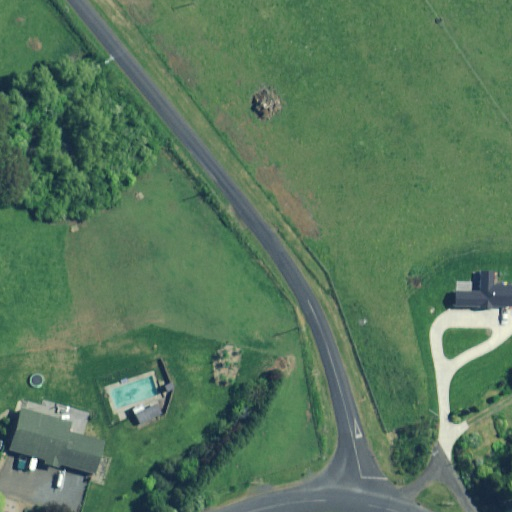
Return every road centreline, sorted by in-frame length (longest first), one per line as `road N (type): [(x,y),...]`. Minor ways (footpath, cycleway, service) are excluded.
road 1 (unclassified): [(357,499),(361,476),(350,432),(300,283),(73,0)]
road 2 (unknown): [(479,511),(460,449),(466,436),(511,406)]
